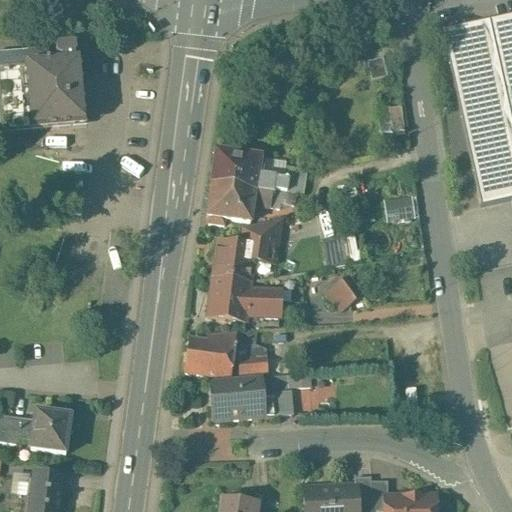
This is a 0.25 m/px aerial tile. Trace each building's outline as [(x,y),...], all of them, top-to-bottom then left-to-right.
[(511,17),(487,23),(511,131),(511,17)] [(511,131),(487,23),(440,34),(479,208),(511,200),(511,131)] [(72,48),(57,49),(55,52),(56,60),(58,62),(62,62),(62,63),(74,62),(73,60),(75,58),(74,50),(72,48)] [(47,50),(0,54),(0,69),(48,65),(47,50)] [(382,60),(366,64),(371,83),(387,79),(382,60)] [(48,65),(0,69),(6,135),(46,131),(45,125),(79,122),(74,65),(80,64),(80,62),(74,62),(62,63),(48,65)] [(388,110),(376,112),(379,135),(392,133),(388,110)] [(244,146),(224,144),(223,155),(242,157),(244,146)] [(223,155),(216,154),(211,186),(255,192),(257,178),(260,160),(242,157),(223,155)] [(273,180),(257,178),(255,192),(272,195),(295,195),(302,196),(305,183),(284,181),(285,174),(274,173),(273,180)] [(255,192),(211,186),(207,219),(208,219),(207,225),(223,228),(224,221),(250,225),(252,207),(255,192)] [(272,195),(255,192),(252,207),(270,209),(272,195)] [(295,195),(272,195),(270,209),(278,211),(279,205),(293,207),(295,195)] [(388,200),(389,222),(416,221),(415,198),(388,200)] [(279,222),(243,229),(241,248),(255,250),(255,252),(275,254),(279,222)] [(327,241),(329,269),(345,268),(344,240),(327,241)] [(241,248),(217,245),(212,280),(250,284),(255,252),(255,250),(241,248)] [(347,279),(326,294),(340,314),(362,299),(347,279)] [(250,285),(212,280),(206,319),(245,324),(246,319),(249,291),(250,285)] [(280,292),(249,291),(246,319),(279,320),(280,292)] [(235,336),(206,339),(206,345),(189,342),(184,376),(214,380),(230,379),(235,336)] [(275,358),(239,361),(239,378),(276,375),(275,358)] [(309,377),(286,378),(286,390),(295,389),(296,397),(314,396),(314,379),(309,379),(309,377)] [(260,380),(209,385),(212,424),(263,420),(262,401),(260,380)] [(290,394),(275,395),(276,400),(262,401),(263,420),(292,417),(290,394)] [(33,424),(0,418),(0,444),(17,446),(18,439),(31,441),(30,452),(64,455),(66,436),(72,433),(73,428),(72,423),(69,421),(69,418),(34,414),(33,424)] [(56,511),(61,480),(32,477),(28,511),(56,511)] [(370,480),(353,481),(354,488),(356,488),(357,511),(370,511),(370,484),(370,480)] [(387,500),(387,484),(370,484),(370,511),(384,511),(384,500),(387,500)] [(354,488),(330,489),(330,491),(303,493),(304,511),(357,511),(356,488),(354,488)] [(434,511),(434,500),(413,500),(412,498),(401,498),(401,500),(387,500),(384,500),(384,511),(434,511)] [(254,511),(256,506),(222,502),(220,511),(254,511)]
